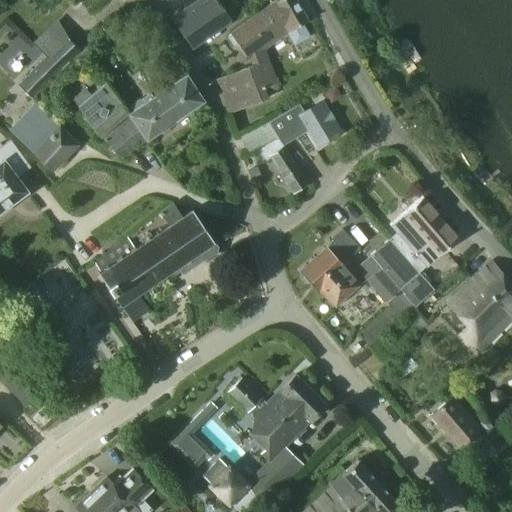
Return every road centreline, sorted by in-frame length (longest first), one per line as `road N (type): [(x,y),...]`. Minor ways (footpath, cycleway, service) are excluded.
road 1 (residential): [(0,509),(41,467),(280,302)]
road 2 (residential): [(456,511),(280,302)]
road 3 (residential): [(260,241),(209,96),(149,0)]
road 4 (residential): [(511,267),(390,128)]
road 5 (residential): [(260,241),(318,199),(341,167),(390,128)]
road 6 (residential): [(390,128),(313,0)]
